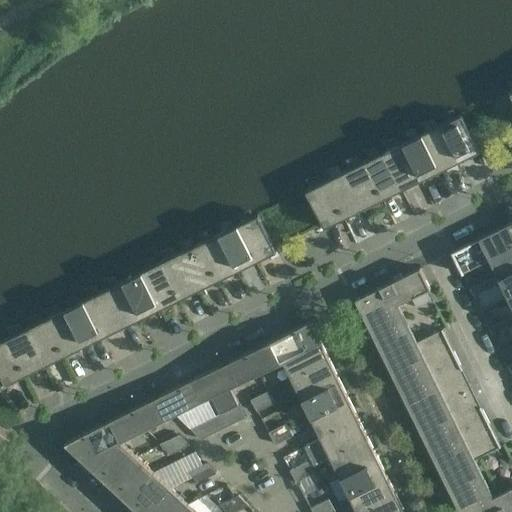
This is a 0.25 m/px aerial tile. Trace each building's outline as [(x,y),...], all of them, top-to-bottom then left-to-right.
[(479,152),(469,130),(463,119),(461,115),(441,125),(459,162),(479,152)] [(459,162),(441,125),(422,134),(440,171),(459,162)] [(440,171),(422,134),(403,144),(421,181),(440,171)] [(421,181),(403,144),(384,153),(402,190),(421,181)] [(402,190),(384,153),(364,163),(383,200),(402,190)] [(383,200),(364,163),(345,172),(363,209),(383,200)] [(363,209),(345,172),(326,182),(344,219),(363,209)] [(344,219),(326,182),(306,191),(308,195),(324,228),(344,219)] [(276,252),(260,220),(258,215),(238,225),(256,262),(276,252)] [(489,260),(511,248),(511,222),(452,252),(462,274),(489,260)] [(256,262),(238,225),(219,234),(237,271),(256,262)] [(237,271),(219,234),(199,244),(218,281),(237,271)] [(218,281),(199,244),(180,253),(198,290),(218,281)] [(511,271),(511,248),(489,260),(496,275),(498,279),(511,271)] [(198,290),(180,253),(161,263),(179,300),(198,290)] [(179,300),(161,263),(142,272),(160,309),(179,300)] [(481,407),(462,370),(462,369),(443,329),(442,330),(417,343),(398,304),(414,296),(415,297),(430,289),(420,268),(400,278),(393,281),(380,287),(380,288),(355,300),(460,511),(511,511),(511,487),(509,489),(493,497),(474,459),(499,447),(500,447),(501,447),(481,407)] [(511,295),(511,271),(498,279),(500,282),(508,298),(511,295)] [(160,309),(142,272),(122,282),(141,319),(160,309)] [(500,282),(498,279),(496,275),(483,282),(487,289),(500,282)] [(141,319),(122,282),(103,291),(121,328),(141,319)] [(487,289),(483,282),(470,288),(473,296),(487,289)] [(121,328),(103,291),(84,301),(102,338),(121,328)] [(102,338),(84,301),(65,310),(83,347),(102,338)] [(83,347),(65,310),(45,319),(64,357),(83,347)] [(511,324),(511,315),(502,320),(506,328),(511,324)] [(64,357),(45,319),(26,329),(45,366),(64,357)] [(506,328),(502,320),(489,327),(492,334),(506,328)] [(320,342),(310,322),(272,341),(282,361),(320,342)] [(45,366),(26,329),(7,338),(25,375),(45,366)] [(25,375),(7,338),(0,341),(0,374),(5,385),(25,375)] [(283,362),(282,361),(272,341),(229,362),(240,383),(283,362)] [(330,361),(320,342),(282,361),(283,362),(292,380),(330,361)] [(339,381),(330,361),(292,380),(301,399),(339,381)] [(172,416),(229,388),(234,386),(240,383),(229,362),(223,365),(155,398),(147,402),(165,420),(172,416)] [(349,400),(339,381),(301,399),(311,419),(349,400)] [(275,403),(268,391),(250,400),(257,412),(275,403)] [(359,419),(349,400),(311,419),(320,438),(359,419)] [(121,441),(165,420),(147,402),(102,424),(120,441),(121,441)] [(201,440),(246,418),(239,406),(191,429),(201,440)] [(368,439),(359,419),(320,438),(330,457),(368,439)] [(272,438),(289,429),(286,423),(269,432),(272,438)] [(83,459),(120,441),(102,424),(65,442),(83,459)] [(275,444),(293,435),(289,429),(272,438),(275,444)] [(189,445),(179,435),(160,444),(170,455),(189,445)] [(378,458),(368,439),(330,457),(339,477),(378,458)] [(100,474),(137,456),(121,441),(120,441),(83,459),(100,474)] [(117,490),(154,472),(137,456),(100,474),(117,490)] [(387,477),(378,458),(339,477),(349,496),(387,477)] [(293,476),(311,467),(307,462),(290,470),(293,476)] [(192,477),(211,468),(206,463),(187,472),(192,477)] [(297,482),(314,474),(311,467),(293,476),(297,482)] [(197,483),(217,473),(211,468),(192,477),(197,483)] [(134,506),(171,488),(154,472),(117,490),(134,506)] [(365,511),(397,497),(387,477),(349,496),(356,511),(365,511)] [(140,511),(170,511),(188,503),(171,488),(134,506),(140,511)] [(224,510),(243,500),(239,495),(219,505),(224,510)] [(404,511),(397,497),(365,511),(404,511)] [(313,511),(316,511),(332,505),(329,499),(311,508),(313,511)] [(226,511),(236,511),(249,506),(243,500),(224,510),(226,511)] [(196,511),(188,503),(170,511),(196,511)]
